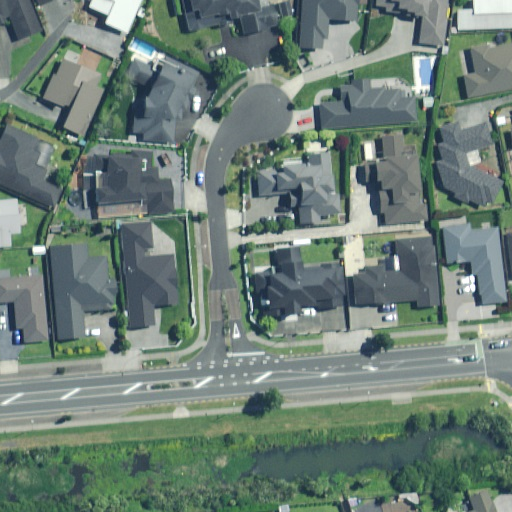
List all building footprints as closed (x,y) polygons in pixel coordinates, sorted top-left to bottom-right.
[(41,33),(29,0),(0,0),(0,25),(10,22),(17,41),(41,33)] [(140,0),(91,0),(89,8),(108,16),(104,23),(127,33),(140,0)] [(180,0),(188,32),(217,25),(218,27),(231,24),(230,19),(238,18),(242,35),(279,26),(274,5),(266,7),(264,0),(180,0)] [(300,0),(298,48),(321,50),(322,42),(327,42),(329,19),(356,21),(357,0),(300,0)] [(447,0),(376,0),(376,6),(385,7),(384,13),(421,17),(418,43),(442,46),(447,0)] [(511,0),(471,0),(472,10),(457,10),(457,30),(511,28),(511,0)] [(289,1),(279,2),(281,17),(291,16),(289,1)] [(511,44),(470,52),(474,74),(463,76),(467,97),(511,89),(511,44)] [(103,56),(85,48),(81,57),(68,51),(57,75),(54,74),(43,99),(70,111),(63,127),(82,136),(104,89),(96,85),(101,74),(96,72),(103,56)] [(166,58),(158,71),(136,58),(125,76),(147,89),(133,111),(130,134),(140,134),(139,140),(179,146),(214,87),(214,79),(166,58)] [(370,90),(369,80),(351,81),(351,86),(340,87),(340,101),(318,102),(320,129),(416,123),(414,98),(400,99),(399,88),(370,90)] [(469,171),(467,167),(481,162),(477,150),(492,145),(485,122),(460,130),(458,122),(438,128),(440,137),(442,142),(436,144),(441,160),(434,162),(443,188),(454,194),(452,198),(466,205),(468,201),(487,211),(500,186),(469,171)] [(55,147),(6,125),(0,138),(0,183),(53,207),(63,185),(42,176),(55,147)] [(364,184),(373,183),(373,191),(378,191),(379,213),(384,213),(384,225),(426,222),(425,197),(415,198),(413,156),(404,157),(402,136),(382,137),(383,162),(363,163),(364,184)] [(167,150),(147,152),(148,154),(92,157),(95,204),(145,201),(146,215),(186,213),(183,168),(168,169),(167,150)] [(334,195),(330,152),(307,154),(308,160),(280,162),(281,171),(256,173),(258,197),(288,194),(289,208),(298,207),(299,224),(319,222),(318,217),(342,215),(340,195),(334,195)] [(0,247),(10,247),(9,234),(21,233),(18,200),(0,200),(0,247)] [(153,249),(150,222),(120,225),(130,328),(154,325),(153,306),(177,304),(173,255),(142,258),(142,250),(153,249)] [(471,231),(470,224),(442,227),(447,264),(470,261),(471,275),(476,275),(479,305),(506,302),(497,228),(471,231)] [(431,267),(430,238),(396,240),(398,272),(384,273),(383,267),(363,268),(363,275),(353,276),(355,305),(416,301),(416,307),(437,306),(434,266),(431,267)] [(88,259),(87,245),(51,248),(58,339),(85,337),(83,311),(115,309),(113,283),(109,283),(107,258),(88,259)] [(254,274),(255,296),(259,295),(259,299),(262,299),(263,317),(297,316),(296,307),(316,306),(316,308),(343,307),(342,266),(302,267),(301,248),(276,249),(277,268),(277,273),(254,274)] [(27,269),(28,277),(10,279),(10,270),(0,271),(0,303),(14,302),(16,326),(22,326),(24,343),(50,341),(45,276),(39,276),(39,268),(27,269)] [(494,511),(487,490),(468,497),(473,511),(470,511),(494,511)]
